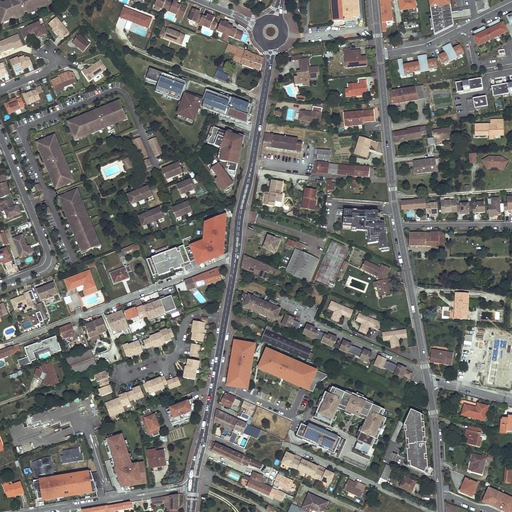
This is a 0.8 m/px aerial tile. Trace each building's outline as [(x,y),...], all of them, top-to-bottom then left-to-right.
[(1,17),(3,20),(4,23),(10,20),(9,19),(15,16),(19,15),(19,16),(25,14),(25,13),(28,12),(37,8),(43,6),(43,7),(50,4),(49,3),(48,0),(10,0),(3,3),(2,2),(0,2),(0,10),(0,11),(2,15),(1,17)] [(157,0),(155,6),(162,9),(163,8),(166,10),(170,2),(166,1),(165,0),(157,0)] [(330,0),(333,22),(342,21),(342,23),(351,22),(351,18),(358,17),(356,0),(330,0)] [(384,0),(380,1),(383,31),(386,31),(385,22),(393,21),(390,0),(384,0)] [(399,0),(401,10),(416,7),(414,0),(399,0)] [(433,29),(434,34),(453,25),(452,21),(449,21),(447,7),(450,7),(449,0),(429,0),(431,14),(433,29)] [(184,15),(188,7),(181,4),(181,6),(177,5),(178,3),(174,1),(173,4),(170,2),(166,10),(170,12),(178,15),(179,13),(184,15)] [(148,29),(152,18),(122,8),(118,18),(132,23),(129,30),(137,33),(139,26),(148,29)] [(195,12),(192,10),(188,19),(196,22),(200,23),(203,16),(199,14),(200,12),(196,10),(195,12)] [(184,15),(179,13),(178,15),(176,19),(182,22),(184,15)] [(215,29),(217,24),(214,23),(215,18),(208,15),(207,17),(203,16),(200,23),(204,25),(203,25),(211,29),(212,28),(215,29)] [(56,17),(48,23),(53,29),(55,29),(55,31),(59,36),(58,37),(61,40),(69,32),(56,17)] [(476,35),(474,36),(478,45),(486,42),(508,31),(503,22),(501,23),(500,23),(498,19),(494,21),(490,23),(492,27),(490,28),(487,30),(485,30),(483,26),(479,28),(475,30),(477,34),(476,35)] [(39,22),(21,30),(23,36),(31,33),(32,34),(35,33),(36,35),(39,34),(40,37),(48,33),(45,24),(41,26),(39,22)] [(232,29),(233,27),(228,25),(229,23),(225,22),(224,24),(220,22),(217,31),(230,36),(232,29)] [(185,35),(168,29),(164,38),(170,40),(170,39),(173,39),(172,41),(182,44),(185,35)] [(242,33),(237,30),(234,38),(239,40),(242,33)] [(79,34),(72,42),(84,52),(90,44),(79,34)] [(18,35),(0,42),(0,51),(3,50),(4,52),(12,48),(12,47),(13,46),(14,48),(15,50),(23,46),(18,35)] [(447,44),(443,46),(445,52),(438,55),(442,63),(449,60),(450,61),(458,57),(457,56),(464,52),(460,44),(453,48),(451,42),(447,44)] [(238,47),(228,44),(225,53),(235,56),(238,47)] [(263,58),(251,53),(238,47),(235,56),(233,60),(240,62),(240,63),(261,70),(263,58)] [(352,58),(346,58),(347,69),(368,67),(368,58),(363,58),(362,51),(351,52),(352,58)] [(418,55),(419,61),(404,64),(403,58),(398,59),(401,75),(405,74),(405,73),(413,71),(420,70),(421,71),(430,70),(429,68),(437,67),(436,58),(428,60),(427,54),(422,54),(418,55)] [(18,57),(10,60),(15,73),(23,69),(22,68),(32,64),(29,58),(27,57),(25,58),(24,56),(18,58),(18,57)] [(297,77),(297,83),(304,83),(310,82),(310,80),(318,79),(317,75),(320,74),(319,68),(309,69),(308,68),(310,67),(309,60),(300,61),(301,69),(304,68),(305,72),(301,72),(297,73),(298,77),(297,77)] [(86,69),(82,71),(89,81),(106,69),(100,61),(94,65),(94,67),(92,66),(87,70),(86,69)] [(187,81),(150,67),(146,77),(159,82),(156,91),(180,100),(183,92),(185,84),(187,81)] [(59,78),(51,81),(56,92),(64,89),(63,88),(77,82),(74,73),(69,72),(63,74),(63,76),(59,78)] [(482,78),(456,83),(458,93),(483,88),(482,78)] [(497,86),(492,87),(494,97),(502,95),(511,94),(511,93),(511,78),(511,79),(511,80),(511,83),(504,85),(503,80),(496,82),(497,86)] [(358,85),(351,85),(351,89),(351,95),(359,95),(359,97),(368,96),(367,81),(360,82),(361,86),(359,86),(358,85)] [(185,91),(187,85),(185,84),(183,92),(185,93),(202,99),(205,100),(209,89),(207,89),(203,98),(185,91)] [(299,96),(299,87),(294,87),(294,85),(288,85),(288,93),(293,93),(293,96),(299,96)] [(420,86),(391,91),(392,105),(419,100),(418,93),(421,92),(420,86)] [(205,100),(202,107),(247,123),(248,115),(246,114),(244,113),(248,104),(233,98),(209,89),(205,100)] [(351,95),(351,89),(345,89),(346,98),(359,97),(359,95),(351,95)] [(29,91),(25,93),(30,104),(37,101),(41,99),(37,90),(32,92),(29,93),(29,91)] [(202,99),(185,93),(177,114),(195,120),(202,99)] [(486,96),(473,98),(475,108),(481,107),(488,106),(486,96)] [(250,103),(234,97),(233,98),(248,104),(244,113),(246,114),(250,103)] [(11,101),(5,103),(9,113),(16,111),(17,114),(22,113),(20,109),(21,109),(25,107),(22,98),(17,100),(17,99),(11,101)] [(472,99),(467,100),(470,113),(475,112),(472,99)] [(87,115),(72,121),(73,124),(70,126),(74,136),(78,135),(79,138),(92,133),(94,132),(94,131),(99,128),(100,130),(111,126),(111,124),(113,123),(114,124),(123,120),(124,120),(122,116),(126,115),(125,115),(121,104),(118,106),(116,102),(107,106),(107,108),(104,109),(104,107),(104,108),(95,111),(93,112),(93,113),(88,116),(87,115)] [(320,123),(322,108),(313,106),(312,112),(305,111),(300,112),(299,120),(320,123)] [(287,119),(292,120),(295,110),(289,108),(287,119)] [(375,110),(344,113),(345,126),(364,125),(363,122),(376,121),(375,110)] [(503,120),(491,120),(491,124),(500,124),(500,135),(504,135),(503,120)] [(491,124),(475,124),(475,135),(489,135),(489,139),(494,139),(494,135),(500,135),(500,124),(491,124)] [(409,131),(393,133),(394,141),(421,136),(421,135),(427,134),(426,130),(425,126),(409,129),(409,131)] [(231,174),(236,175),(244,136),(239,135),(239,136),(231,133),(230,133),(229,133),(228,134),(227,137),(226,136),(227,132),(214,127),(212,132),(213,132),(212,137),(211,137),(208,143),(221,147),(221,148),(222,147),(224,147),(221,160),(228,162),(230,162),(229,166),(228,170),(231,174)] [(450,127),(433,130),(435,138),(435,140),(452,137),(450,127)] [(263,145),(273,147),(300,151),(301,144),(296,143),(297,138),(274,134),(266,133),(263,145)] [(51,136),(41,141),(42,145),(39,146),(43,156),(44,156),(45,158),(44,159),(45,161),(48,167),(49,170),(50,169),(51,172),(50,172),(50,173),(52,178),(53,178),(55,181),(55,183),(57,183),(59,188),(71,183),(68,175),(70,175),(68,172),(69,171),(67,165),(66,166),(65,163),(67,162),(62,151),(60,152),(59,149),(60,149),(60,148),(56,139),(53,140),(51,137),(51,136)] [(140,137),(133,140),(140,157),(147,154),(140,137)] [(372,140),(361,137),(356,154),(366,157),(368,148),(369,149),(372,140)] [(156,138),(149,141),(155,157),(162,154),(156,138)] [(319,150),(318,160),(330,161),(330,151),(319,150)] [(508,161),(501,157),(489,157),(483,161),(488,169),(492,167),(498,167),(503,170),(508,161)] [(128,158),(123,160),(124,163),(126,162),(127,164),(125,165),(127,170),(132,168),(128,158)] [(149,159),(142,162),(145,169),(152,166),(149,159)] [(435,159),(413,161),(415,173),(437,171),(436,164),(435,159)] [(318,162),(316,162),(314,173),(327,175),(328,173),(317,172),(318,162)] [(318,162),(317,172),(328,173),(328,165),(329,163),(318,162)] [(174,165),(171,167),(175,176),(183,173),(179,163),(174,165)] [(218,163),(212,167),(212,168),(211,168),(211,169),(211,170),(211,171),(211,172),(211,173),(212,173),(212,174),(213,174),(214,174),(215,174),(216,174),(217,174),(219,176),(216,179),(225,190),(225,191),(226,191),(226,192),(227,192),(228,192),(229,192),(229,191),(230,191),(231,190),(231,189),(231,188),(231,187),(231,186),(234,183),(232,180),(231,181),(229,178),(230,178),(225,172),(224,172),(223,170),(223,169),(218,163)] [(328,173),(368,177),(370,168),(356,167),(356,168),(328,165),(328,173)] [(168,168),(163,170),(166,179),(175,176),(171,167),(168,168)] [(4,174),(0,175),(0,194),(1,198),(11,194),(6,183),(7,182),(4,174)] [(187,182),(184,183),(187,192),(194,189),(191,180),(187,182)] [(284,183),(272,181),(270,193),(272,194),(272,196),(270,195),(268,195),(266,205),(271,206),(272,204),(277,205),(278,203),(283,204),(285,196),(282,195),(284,183)] [(334,190),(335,183),(331,183),(326,182),(326,184),(326,189),(334,190)] [(177,186),(180,195),(187,192),(184,183),(180,184),(177,186)] [(143,190),(140,191),(143,200),(150,197),(147,188),(143,190)] [(317,191),(306,189),(303,210),(315,212),(317,201),(316,201),(317,191)] [(136,192),(133,193),(137,203),(143,200),(140,191),(136,192)] [(74,192),(63,196),(65,199),(62,201),(65,210),(66,211),(67,210),(68,213),(66,213),(68,216),(71,224),(72,224),(75,229),(73,230),(75,233),(81,248),(82,250),(85,248),(87,251),(88,251),(95,248),(96,247),(95,244),(99,243),(98,241),(91,224),(91,223),(90,223),(87,218),(89,217),(85,206),(83,206),(82,204),(83,203),(82,202),(79,194),(75,195),(74,192)] [(130,195),(126,196),(130,206),(137,203),(133,193),(130,195)] [(6,205),(0,207),(3,214),(6,213),(9,222),(22,216),(21,213),(20,213),(19,211),(20,211),(18,205),(14,207),(11,198),(4,201),(6,205)] [(492,205),(488,205),(489,217),(493,217),(493,213),(494,213),(496,214),(501,214),(499,198),(491,198),(492,205)] [(414,201),(401,202),(401,209),(426,207),(426,204),(425,199),(414,200),(414,201)] [(456,201),(441,202),(442,213),(446,213),(446,212),(451,211),(451,212),(457,212),(457,205),(456,201)] [(183,204),(180,206),(184,215),(192,212),(188,202),(183,204)] [(484,202),(476,202),(477,205),(472,205),(473,213),(485,212),(484,202)] [(469,214),(469,203),(461,204),(461,205),(457,205),(457,212),(458,215),(469,214)] [(426,207),(426,214),(430,214),(430,215),(435,215),(437,215),(438,215),(438,204),(426,204),(426,207)] [(176,218),(184,215),(180,206),(177,207),(172,209),(176,218)] [(156,210),(153,211),(156,220),(163,218),(160,209),(156,210)] [(353,210),(344,210),(343,224),(352,225),(352,229),(356,229),(356,231),(364,231),(367,231),(368,239),(366,239),(367,244),(378,243),(379,250),(380,250),(388,248),(385,233),(384,233),(383,229),(385,229),(384,224),(383,214),(372,214),(372,212),(358,211),(357,212),(353,212),(353,210)] [(150,212),(146,214),(149,223),(156,220),(153,211),(150,212)] [(196,263),(224,254),(226,211),(203,218),(202,238),(189,242),(196,263)] [(142,215),(139,217),(143,226),(149,223),(146,214),(142,215)] [(431,233),(409,233),(409,246),(444,245),(444,232),(431,232),(431,233)] [(23,235),(13,239),(21,258),(31,254),(23,235)] [(269,235),(264,247),(275,252),(280,240),(269,235)] [(299,242),(296,249),(302,252),(305,245),(299,242)] [(131,246),(132,248),(133,251),(140,248),(138,243),(131,245),(131,246)] [(172,270),(185,265),(178,246),(146,257),(153,276),(172,270)] [(4,264),(11,261),(8,252),(5,253),(4,249),(0,250),(0,260),(2,260),(3,262),(4,264)] [(116,251),(119,258),(124,256),(123,251),(122,249),(116,251)] [(285,271),(309,282),(319,259),(302,252),(296,249),(287,268),(286,271),(285,271)] [(280,275),(282,272),(244,255),(241,268),(260,275),(260,276),(265,279),(268,273),(271,275),(273,272),(280,275)] [(349,263),(344,261),(344,263),(346,265),(345,269),(342,267),(340,272),(344,274),(349,263)] [(362,269),(380,278),(381,282),(382,286),(379,287),(381,297),(392,295),(391,290),(393,289),(391,280),(388,280),(387,277),(389,277),(392,269),(383,265),(382,269),(366,262),(362,269)] [(227,268),(227,265),(193,278),(196,288),(221,280),(217,271),(227,268)] [(110,273),(114,283),(123,280),(122,279),(129,276),(127,273),(131,271),(129,266),(110,273)] [(89,271),(65,280),(69,290),(82,285),(82,284),(84,283),(85,284),(85,285),(84,286),(86,290),(95,286),(89,271)] [(193,278),(184,281),(187,291),(193,289),(196,288),(193,278)] [(58,294),(54,282),(36,289),(41,301),(45,299),(46,300),(54,297),(54,296),(58,294)] [(19,297),(11,300),(14,308),(21,305),(22,307),(23,307),(25,313),(35,309),(28,292),(24,294),(24,295),(21,296),(21,298),(19,298),(19,297)] [(262,296),(255,293),(252,297),(244,294),(242,304),(244,305),(249,307),(249,308),(255,311),(255,310),(265,315),(270,318),(271,318),(271,317),(276,319),(280,310),(276,308),(278,303),(270,300),(268,304),(260,301),(262,296)] [(468,293),(456,293),(455,301),(459,301),(459,308),(455,308),(455,314),(459,314),(459,319),(466,319),(466,310),(468,310),(468,293)] [(64,298),(66,305),(72,303),(70,296),(64,298)] [(353,311),(331,301),(328,309),(334,311),(332,316),(340,319),(342,313),(351,317),(353,311)] [(0,317),(8,314),(4,303),(0,304),(0,317)] [(41,303),(37,305),(44,321),(48,319),(41,303)] [(68,305),(67,305),(71,316),(76,314),(76,312),(71,314),(68,305)] [(140,313),(138,307),(135,309),(134,308),(125,311),(128,319),(138,316),(137,314),(140,313)] [(122,309),(106,315),(113,334),(123,330),(125,335),(131,333),(122,309)] [(381,323),(359,313),(356,321),(362,323),(360,328),(368,332),(370,327),(370,325),(379,329),(381,323)] [(294,318),(286,315),(283,322),(286,323),(286,325),(290,327),(296,329),(299,323),(293,320),(294,318)] [(107,331),(102,318),(94,322),(94,324),(86,327),(90,337),(98,334),(107,331)] [(205,323),(201,322),(194,321),(192,333),(193,333),(192,340),(203,342),(204,334),(203,334),(205,323)] [(62,339),(74,335),(70,324),(58,329),(62,339)] [(315,328),(307,325),(304,331),(308,333),(307,334),(315,338),(322,341),(330,344),(330,343),(334,344),(337,337),(329,334),(328,336),(325,335),(325,334),(318,331),(317,331),(314,330),(315,328)] [(310,353),(312,347),(266,326),(261,338),(307,359),(308,356),(311,357),(313,354),(310,353)] [(174,336),(172,329),(168,330),(167,329),(160,332),(161,333),(150,337),(151,338),(144,341),(146,348),(153,346),(154,347),(165,343),(165,342),(171,339),(171,338),(174,336)] [(407,336),(406,329),(382,333),(383,341),(390,340),(391,345),(399,344),(398,339),(398,337),(407,336)] [(61,350),(56,336),(42,341),(42,343),(39,344),(38,343),(25,347),(28,357),(18,360),(20,367),(32,362),(31,361),(36,359),(34,352),(50,347),(51,350),(53,350),(54,353),(61,350)] [(232,338),(226,385),(249,388),(255,341),(232,338)] [(143,352),(139,341),(129,345),(128,344),(123,346),(127,356),(132,355),(132,356),(143,352)] [(351,344),(344,341),(341,348),(344,349),(343,350),(348,352),(360,358),(364,360),(365,358),(368,360),(371,353),(364,350),(363,351),(361,350),(353,346),(353,347),(351,346),(351,344)] [(198,357),(200,345),(192,344),(190,356),(198,357)] [(17,347),(16,345),(0,351),(0,358),(14,353),(13,349),(17,347)] [(264,346),(256,369),(309,388),(318,366),(264,346)] [(48,351),(51,350),(50,347),(34,352),(36,359),(39,358),(37,354),(48,351)] [(484,351),(467,348),(466,357),(490,361),(491,351),(484,349),(484,351)] [(96,366),(90,350),(66,359),(72,375),(96,366)] [(453,353),(432,350),(431,362),(451,365),(453,353)] [(386,360),(378,356),(375,363),(379,364),(378,366),(382,368),(395,373),(399,375),(400,374),(403,375),(405,371),(406,369),(399,365),(398,367),(395,365),(396,365),(388,362),(385,361),(386,360)] [(198,369),(199,361),(188,359),(187,366),(186,366),(184,378),(195,380),(197,369),(198,369)] [(48,386),(55,383),(53,378),(56,377),(51,364),(39,368),(38,370),(35,369),(32,375),(38,378),(41,372),(47,374),(45,378),(44,378),(41,383),(48,386)] [(108,378),(105,371),(95,375),(97,382),(100,381),(101,384),(100,385),(102,388),(99,389),(102,396),(112,392),(110,385),(109,385),(108,382),(109,382),(108,378)] [(169,389),(181,384),(178,377),(166,381),(164,376),(161,378),(161,377),(147,383),(143,385),(146,392),(150,391),(151,393),(165,388),(164,386),(167,384),(169,389)] [(144,397),(140,386),(133,389),(133,391),(126,393),(119,396),(120,398),(112,401),(112,403),(106,405),(110,415),(114,413),(114,415),(125,411),(123,406),(130,404),(129,401),(136,399),(137,400),(144,397)] [(316,418),(331,424),(337,412),(335,411),(335,409),(337,410),(338,408),(341,409),(342,407),(346,408),(345,411),(352,414),(353,412),(355,412),(354,415),(359,417),(361,415),(365,417),(363,419),(366,420),(365,422),(367,423),(366,425),(364,424),(363,428),(358,437),(357,441),(358,442),(355,448),(363,452),(363,451),(368,453),(371,448),(372,448),(374,444),(376,439),(377,440),(379,435),(384,425),(386,419),(384,418),(382,418),(385,412),(385,411),(376,407),(366,402),(367,400),(363,398),(357,395),(353,394),(352,396),(342,392),(333,387),(332,389),(330,394),(327,393),(325,392),(323,398),(319,407),(316,413),(318,414),(316,418)] [(231,408),(236,397),(226,393),(221,403),(231,408)] [(193,399),(167,409),(173,425),(190,419),(191,412),(191,411),(192,411),(190,407),(192,406),(193,399)] [(244,408),(240,417),(249,420),(255,405),(243,400),(241,407),(244,408)] [(476,408),(464,405),(462,415),(484,421),(488,407),(477,404),(476,408)] [(150,409),(144,411),(145,414),(142,416),(145,425),(157,420),(155,415),(154,416),(153,414),(152,415),(150,409)] [(243,433),(247,424),(217,410),(215,421),(243,433)] [(421,415),(411,410),(404,426),(406,427),(408,432),(405,432),(406,437),(408,437),(409,449),(407,450),(408,463),(410,462),(411,467),(428,475),(427,461),(425,461),(425,457),(427,456),(426,447),(425,442),(423,443),(423,438),(425,438),(425,432),(422,433),(421,415)] [(508,421),(501,420),(500,433),(506,434),(506,431),(511,431),(511,416),(508,416),(508,421)] [(157,420),(145,425),(149,434),(152,433),(153,436),(159,434),(157,427),(158,427),(157,426),(159,425),(157,420)] [(258,437),(261,431),(247,424),(243,433),(257,439),(258,437)] [(308,427),(302,424),(297,435),(310,441),(309,443),(334,454),(337,449),(341,439),(331,434),(333,431),(327,428),(326,430),(326,432),(320,429),(309,424),(308,427)] [(482,430),(470,426),(469,430),(467,430),(465,436),(469,437),(467,444),(479,447),(482,439),(479,439),(482,430)] [(147,483),(144,462),(139,463),(140,465),(136,466),(136,463),(132,465),(122,434),(106,439),(120,483),(122,482),(124,487),(132,486),(132,483),(143,482),(143,484),(147,483)] [(296,437),(297,438),(309,443),(310,441),(297,435),(296,437)] [(216,443),(213,449),(248,466),(249,464),(260,469),(262,464),(216,443)] [(60,450),(62,463),(83,460),(82,452),(79,452),(79,447),(60,450)] [(157,467),(166,466),(164,451),(155,452),(148,453),(150,465),(157,464),(157,467)] [(290,454),(286,452),(281,463),(293,468),(297,460),(293,459),(294,456),(290,454)] [(486,458),(473,455),(471,463),(473,464),(472,471),(482,474),(486,458)] [(51,457),(32,459),(37,500),(95,491),(92,468),(53,474),(51,457)] [(300,462),(297,460),(293,468),(305,473),(310,463),(301,459),(300,462)] [(310,462),(310,463),(317,467),(316,469),(320,471),(322,467),(310,462)] [(317,467),(310,463),(305,473),(317,478),(320,471),(316,469),(317,467)] [(385,487),(393,468),(387,465),(379,484),(385,487)] [(320,471),(317,478),(329,484),(333,474),(329,472),(325,470),(324,472),(320,471)] [(264,484),(267,478),(253,472),(251,478),(256,480),(264,484)] [(256,480),(251,478),(250,481),(247,486),(271,497),(274,498),(282,501),(286,494),(277,490),(256,481),(256,480)] [(418,496),(422,487),(416,484),(416,483),(405,478),(403,481),(401,487),(400,488),(418,496)] [(477,484),(466,478),(463,484),(464,484),(461,492),(472,497),(477,484)] [(25,492),(21,481),(13,484),(11,480),(3,483),(4,487),(7,495),(16,492),(17,494),(18,495),(25,492)] [(353,484),(347,481),(342,490),(359,498),(364,487),(356,483),(355,484),(353,484)] [(488,488),(483,500),(487,501),(492,504),(491,506),(496,508),(502,510),(503,508),(509,511),(511,511),(511,498),(503,495),(502,497),(497,495),(498,492),(488,488)] [(308,511),(310,509),(317,511),(318,511),(320,508),(324,510),(327,506),(319,502),(320,499),(309,493),(302,509),(292,505),(288,511),(308,511)] [(178,510),(178,495),(151,498),(152,504),(164,503),(170,502),(170,511),(177,511),(177,510),(178,510)] [(131,508),(130,502),(107,506),(108,511),(115,511),(115,510),(131,508)] [(457,511),(459,508),(446,503),(446,511),(457,511)]
